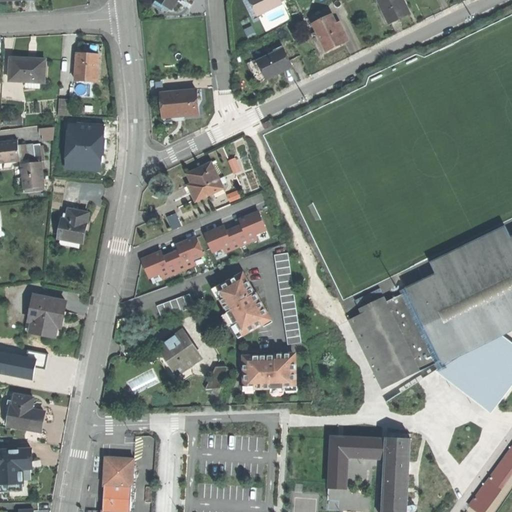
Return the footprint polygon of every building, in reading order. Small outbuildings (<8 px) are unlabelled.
[(151,0),(152,6),(161,11),(173,13),(182,0),(177,0),(173,8),(161,0),(151,0)] [(251,0),(244,0),(252,16),(258,13),(251,0)] [(251,0),(258,13),(259,15),(281,4),(278,0),(251,0)] [(378,0),(390,23),(401,18),(409,14),(403,3),(402,4),(400,0),(378,0)] [(333,16),(315,25),(327,49),(337,44),(345,40),(338,25),(333,16)] [(341,23),(338,25),(345,40),(348,39),(341,23)] [(284,49),(260,62),(269,80),(281,73),(294,67),(284,49)] [(87,54),(78,54),(76,81),(98,82),(100,55),(87,54)] [(28,59),(12,59),(11,80),(28,81),(39,81),(44,82),(45,61),(28,59)] [(253,62),(248,65),(259,85),(269,80),(260,62),(254,64),(253,62)] [(194,90),(161,97),(165,116),(183,112),(184,116),(199,114),(196,101),(194,90)] [(62,98),(62,113),(71,113),(70,98),(62,98)] [(69,123),(65,168),(103,172),(106,125),(69,123)] [(44,140),(58,139),(57,126),(43,127),(44,140)] [(0,163),(18,162),(21,162),(20,160),(27,159),(25,145),(19,146),(18,140),(0,142),(0,163)] [(33,144),(25,145),(27,159),(20,160),(21,162),(18,162),(19,165),(21,165),(21,164),(42,162),(40,144),(33,145),(33,144)] [(42,162),(21,164),(21,165),(24,190),(45,187),(42,162)] [(212,162),(188,173),(192,182),(189,184),(193,193),(197,201),(216,191),(215,190),(223,186),(212,162)] [(69,215),(64,214),(60,238),(85,243),(88,229),(91,213),(70,209),(69,215)] [(236,228),(243,245),(258,238),(256,234),(267,229),(260,211),(251,215),(251,216),(248,218),(246,217),(243,218),(242,221),(244,225),(236,228)] [(243,245),(236,228),(228,231),(226,228),(223,226),(220,227),(220,230),(216,231),(215,229),(207,233),(214,251),(225,247),(227,252),(243,245)] [(181,250),(173,254),(180,271),(195,264),(193,259),(203,255),(196,237),(188,241),(189,243),(185,245),(183,243),(181,244),(179,247),(181,250)] [(356,331),(361,342),(384,388),(397,382),(397,381),(405,376),(412,372),(420,370),(421,371),(511,326),(511,240),(413,289),(412,288),(400,294),(401,295),(388,301),(381,288),(356,300),(363,313),(350,320),(356,331)] [(289,252),(275,254),(289,344),(303,342),(289,252)] [(152,256),(144,259),(151,277),(162,272),(164,277),(180,271),(173,254),(164,257),(163,254),(159,253),(157,254),(157,257),(153,258),(152,256)] [(245,273),(219,288),(223,296),(220,297),(235,324),(238,323),(242,332),(262,321),(261,319),(270,314),(262,299),(260,300),(245,273)] [(191,293),(158,305),(163,318),(196,306),(191,293)] [(66,302),(35,296),(28,331),(56,336),(58,327),(64,328),(65,321),(67,312),(64,312),(66,302)] [(184,332),(160,348),(179,375),(202,359),(184,332)] [(342,334),(329,340),(332,347),(346,341),(342,334)] [(511,382),(511,344),(500,335),(462,353),(463,355),(448,364),(448,365),(451,363),(456,373),(454,376),(457,378),(454,381),(487,406),(490,403),(494,406),(511,382)] [(28,357),(0,351),(0,374),(34,380),(36,367),(45,369),(48,354),(28,350),(28,357)] [(275,354),(245,355),(246,385),(255,385),(255,388),(286,388),(286,386),(296,386),(296,362),(294,362),(294,352),(275,353),(275,354)] [(227,366),(216,367),(206,389),(214,388),(225,387),(227,366)] [(34,398),(16,394),(14,406),(16,406),(13,425),(13,426),(41,431),(43,420),(45,411),(32,409),(34,398)] [(347,436),(331,435),(328,488),(349,489),(350,458),(348,458),(348,455),(345,455),(347,436)] [(387,438),(347,436),(345,455),(348,455),(348,458),(350,458),(383,459),(383,456),(387,456),(384,511),(407,511),(408,492),(411,438),(387,437),(387,438)] [(511,448),(489,479),(500,487),(511,469),(511,448)] [(32,450),(0,450),(0,491),(24,491),(23,468),(32,468),(32,458),(32,450)] [(135,460),(106,458),(104,487),(105,487),(104,511),(103,511),(102,511),(131,511),(132,488),(133,488),(135,460)] [(489,479),(472,504),(482,511),(500,487),(489,479)]
